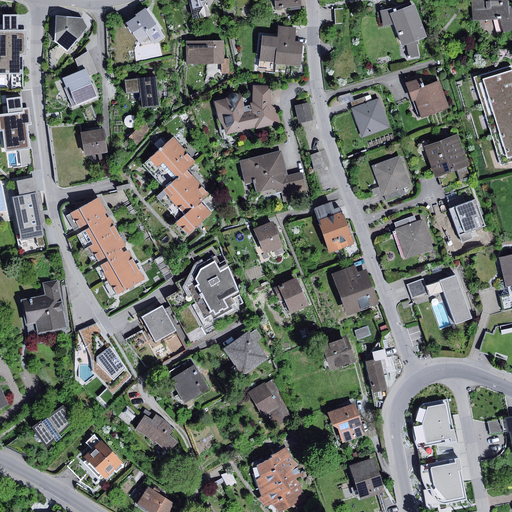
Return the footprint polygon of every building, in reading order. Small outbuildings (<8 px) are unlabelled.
[(186,0),(189,2),(194,20),(211,16),(209,8),(214,0),(186,0)] [(274,0),(276,9),(303,6),(302,0),(274,0)] [(507,0),(472,0),(474,21),(498,19),(503,33),(511,31),(511,8),(511,6),(508,7),(507,0)] [(395,8),(380,11),(383,26),(394,25),(402,46),(407,44),(419,40),(426,37),(415,4),(408,7),(406,3),(401,6),(395,8)] [(137,16),(126,23),(140,43),(149,37),(154,45),(165,38),(146,8),(135,15),(137,16)] [(349,8),(334,9),(335,25),(350,24),(349,8)] [(3,15),(3,31),(18,31),(18,15),(3,15)] [(83,18),(56,16),(55,41),(67,52),(88,28),(83,18)] [(296,28),(278,26),(278,37),(262,36),(260,61),(276,62),(275,64),(301,67),(303,44),(295,41),(296,28)] [(3,31),(0,30),(0,74),(22,74),(22,56),(27,56),(27,30),(18,31),(3,31)] [(420,44),(419,40),(407,44),(409,58),(420,56),(417,44),(420,44)] [(224,41),(187,41),(187,64),(221,63),(224,63),(224,41)] [(75,59),(80,71),(85,69),(88,76),(97,73),(88,51),(75,59)] [(453,52),(439,56),(442,66),(456,62),(453,52)] [(229,63),(224,63),(221,63),(222,74),(230,74),(229,63)] [(511,67),(474,79),(502,165),(511,161),(511,67)] [(80,71),(62,79),(66,89),(69,88),(76,106),(97,97),(88,76),(85,69),(80,71)] [(156,77),(126,81),(127,93),(140,91),(142,108),(160,106),(156,77)] [(421,78),(406,83),(413,101),(415,100),(421,118),(449,109),(440,81),(424,86),(421,78)] [(253,86),(252,103),(271,104),(271,86),(253,86)] [(198,93),(190,96),(193,101),(200,97),(198,93)] [(225,98),(214,101),(219,121),(222,124),(224,129),(226,135),(255,127),(256,129),(270,125),(273,126),(280,129),(281,126),(278,110),(276,109),(274,108),(272,105),(271,104),(252,103),(250,103),(250,106),(245,107),(242,97),(238,94),(235,93),(233,93),(231,94),(229,95),(225,98)] [(9,114),(24,112),(23,109),(22,96),(7,98),(9,114)] [(351,102),(353,108),(367,103),(365,97),(351,102)] [(352,109),(362,137),(390,127),(379,99),(367,103),(353,108),(352,109)] [(313,120),(309,103),(295,106),(299,123),(313,120)] [(9,114),(0,115),(0,130),(4,130),(7,150),(29,147),(26,124),(31,123),(29,108),(23,109),(24,112),(9,114)] [(143,122),(129,137),(137,144),(151,130),(143,122)] [(103,129),(81,132),(85,156),(107,153),(103,129)] [(457,135),(425,147),(436,178),(438,177),(453,171),(457,170),(468,166),(457,135)] [(152,157),(173,180),(186,169),(195,160),(173,137),(164,146),(152,157)] [(281,151),(240,161),(246,183),(254,181),(257,193),(274,189),(276,194),(281,193),(287,176),(281,151)] [(320,152),(310,156),(313,171),(326,167),(320,152)] [(400,156),(372,166),(383,196),(411,186),(400,156)] [(472,178),(468,166),(457,170),(461,182),(472,178)] [(173,180),(163,190),(185,215),(200,202),(208,194),(186,169),(173,180)] [(453,171),(438,177),(442,188),(458,183),(453,171)] [(302,172),(287,176),(281,193),(284,203),(309,196),(302,172)] [(17,181),(20,197),(37,193),(39,193),(36,177),(17,181)] [(45,236),(37,193),(20,197),(13,198),(22,241),(45,236)] [(447,201),(450,209),(465,203),(463,196),(447,201)] [(99,198),(70,214),(78,228),(87,223),(105,213),(107,212),(99,198)] [(465,203),(450,209),(462,242),(473,238),(471,232),(486,226),(476,199),(465,203)] [(185,215),(177,223),(188,236),(211,214),(200,202),(185,215)] [(313,209),(318,221),(343,212),(341,207),(334,210),(332,202),(313,209)] [(343,212),(318,221),(329,253),(354,244),(343,212)] [(105,213),(87,223),(88,225),(90,228),(108,218),(106,215),(105,213)] [(394,223),(397,229),(417,222),(415,216),(394,223)] [(90,228),(82,233),(89,247),(118,230),(110,217),(108,218),(90,228)] [(397,229),(395,230),(406,259),(433,249),(423,220),(417,222),(397,229)] [(273,221),(254,229),(264,254),(273,250),(282,247),(283,246),(273,221)] [(118,230),(89,247),(98,262),(106,257),(121,249),(127,245),(118,230)] [(282,247),(273,250),(276,256),(284,253),(282,247)] [(122,250),(121,249),(106,257),(107,259),(108,261),(124,253),(122,250)] [(108,261),(100,266),(108,280),(136,264),(128,250),(124,253),(108,261)] [(511,254),(500,258),(509,295),(511,294),(511,254)] [(161,256),(155,260),(158,264),(164,260),(161,256)] [(199,266),(186,287),(204,321),(210,317),(214,323),(237,311),(241,309),(236,299),(243,296),(225,262),(220,265),(215,257),(205,262),(199,266)] [(136,264),(108,280),(116,296),(145,279),(136,264)] [(355,265),(332,273),(347,315),(379,304),(367,270),(358,273),(355,265)] [(456,324),(472,319),(457,275),(426,286),(428,293),(429,297),(444,291),(456,324)] [(308,305),(296,278),(274,288),(280,302),(284,299),(291,313),(308,305)] [(428,293),(426,286),(423,279),(407,285),(412,299),(428,293)] [(57,281),(44,283),(46,295),(21,300),(26,325),(37,323),(39,333),(66,328),(57,281)] [(511,309),(511,294),(509,295),(500,297),(503,312),(511,309)] [(162,305),(141,317),(156,342),(176,330),(162,305)] [(502,332),(511,330),(511,323),(501,324),(502,332)] [(90,354),(108,341),(96,324),(78,330),(90,354)] [(315,324),(307,327),(311,336),(319,332),(315,324)] [(368,326),(355,331),(358,340),(371,335),(368,326)] [(257,329),(250,333),(256,342),(262,339),(257,329)] [(142,330),(126,339),(145,367),(153,369),(161,364),(142,330)] [(249,332),(224,349),(242,377),(268,359),(266,356),(271,353),(262,339),(262,338),(256,342),(250,333),(249,332)] [(348,336),(322,345),(330,372),(356,364),(348,336)] [(108,341),(90,354),(93,372),(113,394),(132,376),(108,341)] [(372,352),(374,361),(387,358),(385,349),(372,352)] [(366,363),(373,394),(388,390),(384,374),(396,371),(392,356),(387,358),(374,361),(366,363)] [(48,365),(36,373),(48,390),(60,381),(48,365)] [(195,365),(170,379),(185,404),(210,389),(195,365)] [(271,378),(247,392),(262,418),(273,412),(280,424),(292,418),(276,391),(278,389),(271,378)] [(0,408),(9,405),(0,385),(0,408)] [(416,443),(418,448),(456,441),(448,400),(424,404),(420,408),(418,412),(417,418),(417,423),(414,423),(414,426),(414,429),(414,433),(414,437),(415,440),(416,443)] [(354,403),(327,412),(332,426),(338,429),(342,443),(365,435),(354,403)] [(44,441),(47,445),(54,438),(57,442),(67,432),(65,431),(75,421),(63,406),(34,426),(44,441)] [(152,420),(155,415),(145,409),(143,413),(144,415),(152,420)] [(154,444),(156,441),(168,453),(179,443),(170,435),(175,430),(165,420),(156,414),(155,415),(152,420),(144,415),(135,429),(148,438),(149,438),(154,444)] [(508,431),(506,417),(487,421),(490,435),(508,431)] [(86,443),(92,449),(100,442),(94,435),(86,443)] [(84,457),(105,480),(123,463),(101,440),(100,442),(92,449),(84,457)] [(273,505),(279,511),(280,511),(307,499),(301,487),(303,486),(296,479),(302,476),(297,466),(299,465),(293,459),(286,447),(273,456),(274,458),(258,466),(261,477),(256,480),(262,497),(258,498),(265,507),(273,505)] [(350,466),(361,500),(384,492),(374,458),(350,466)] [(467,500),(460,459),(421,466),(421,468),(421,471),(421,475),(421,478),(422,481),(423,484),(425,488),(426,490),(423,490),(427,511),(434,509),(434,506),(467,500)] [(231,472),(221,475),(222,478),(224,482),(228,488),(237,483),(231,472)] [(224,482),(222,478),(213,483),(215,487),(224,482)] [(169,511),(174,504),(148,487),(137,504),(148,511),(169,511)]
